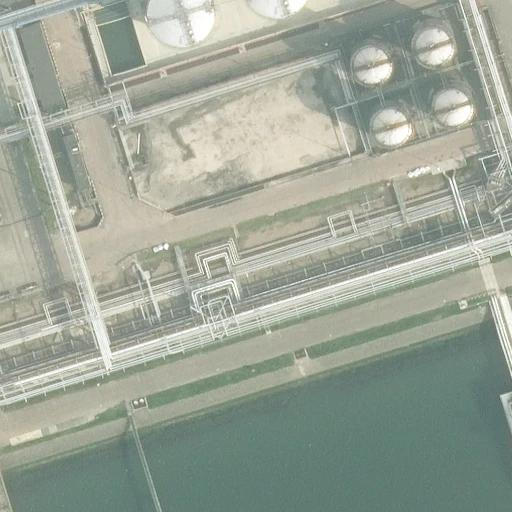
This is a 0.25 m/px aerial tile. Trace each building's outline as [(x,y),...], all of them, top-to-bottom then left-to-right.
[(145,0),(145,2),(146,8),(147,14),(149,20),(153,26),(157,30),(162,34),(168,37),(174,39),(180,40),(186,39),(192,38),(198,35),(203,31),(208,27),(212,22),(214,16),(216,10),(216,3),(215,0),(145,0)] [(250,0),(251,1),(256,5),(262,8),(268,10),(274,11),(281,10),(287,9),(293,6),(298,2),(300,0),(250,0)] [(454,44),(455,38),(454,32),(451,27),(447,22),(442,19),(436,18),(430,19),(425,21),(420,24),(416,29),(415,35),(415,41),(417,47),(420,52),(425,55),(430,58),(436,58),(442,57),(447,54),(451,49),(454,44)] [(391,62),(391,57),(391,52),(389,48),(386,44),(383,41),(378,38),(374,37),(369,37),(364,38),(360,41),(356,44),(353,48),(352,53),(351,57),(352,62),(354,67),(356,71),(360,74),(364,76),(369,77),(374,77),(378,76),(383,74),(386,70),(389,66),(391,62)] [(471,106),(472,101),(471,96),(470,91),(467,87),(463,84),(458,82),(453,81),(448,81),(443,83),(439,86),(436,89),(433,94),(432,99),(432,104),(433,109),(436,113),(439,117),(443,119),(448,121),(453,121),(458,120),(463,118),(467,115),(470,111),(471,106)] [(408,127),(409,122),(408,116),(406,111),(403,107),(398,104),(393,102),(388,102),(382,103),(377,106),(373,109),(371,114),(369,119),(369,125),(371,130),(374,135),(378,138),(382,141),(388,142),(393,142),(398,140),(403,137),(406,132),(408,127)]
